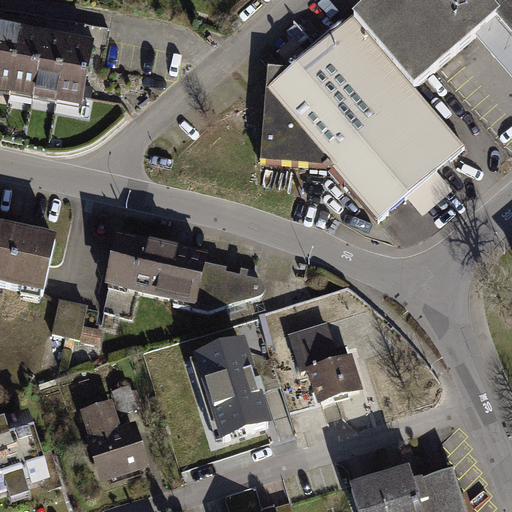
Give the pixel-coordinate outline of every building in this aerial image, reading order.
[(511,0),(385,0),(355,24),(419,99),(460,63),(498,31),(511,47),(511,0)] [(467,158),(419,99),(355,24),(292,78),(264,76),(258,171),(337,175),(379,228),(467,158)] [(0,92),(81,108),(94,42),(89,42),(65,37),(43,33),(20,29),(0,25),(0,92)] [(0,228),(0,291),(42,300),(54,240),(0,228)] [(209,259),(114,237),(103,289),(193,308),(192,311),(208,314),(262,297),(265,293),(264,289),(263,285),(260,283),(255,280),(246,278),(247,273),(239,271),(238,277),(224,274),(225,269),(207,265),(209,259)] [(87,309),(60,304),(54,336),(98,345),(101,331),(83,327),(87,309)] [(308,371),(339,362),(326,325),(286,338),(299,378),(309,375),(308,371)] [(272,428),(243,341),(190,359),(218,446),(272,428)] [(362,392),(351,357),(339,362),(308,371),(309,375),(318,405),(362,392)] [(116,428),(109,403),(78,412),(99,485),(148,471),(134,423),(116,428)] [(43,466),(26,412),(0,419),(0,496),(3,495),(6,504),(60,487),(52,463),(43,466)] [(463,511),(451,473),(412,485),(408,472),(348,490),(355,511),(463,511)]
